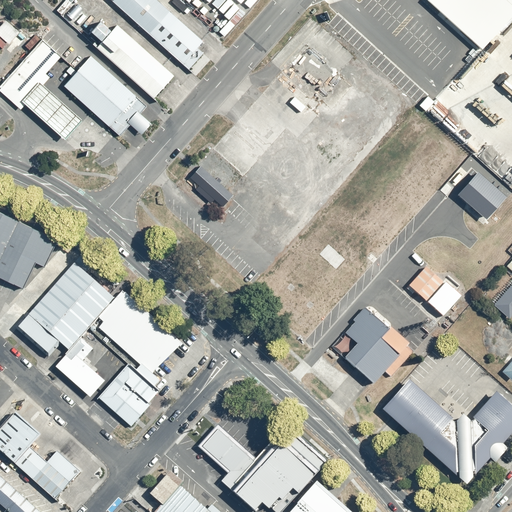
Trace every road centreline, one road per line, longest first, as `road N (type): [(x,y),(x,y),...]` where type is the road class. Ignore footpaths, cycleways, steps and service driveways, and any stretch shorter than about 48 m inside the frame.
road 1 (unclassified): [(295,0),(102,216)]
road 2 (secondary): [(234,353),(90,227)]
road 3 (secondary): [(102,216),(244,342)]
road 4 (unclassified): [(0,354),(131,468)]
road 5 (secondary): [(244,342),(360,462)]
road 6 (secondary): [(360,462),(234,353)]
road 7 (unclassified): [(131,468),(234,353)]
